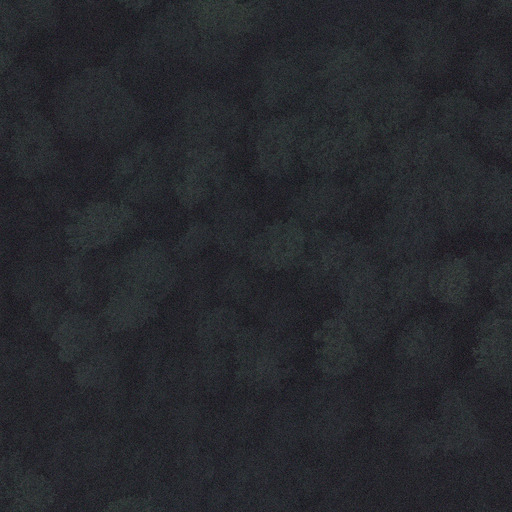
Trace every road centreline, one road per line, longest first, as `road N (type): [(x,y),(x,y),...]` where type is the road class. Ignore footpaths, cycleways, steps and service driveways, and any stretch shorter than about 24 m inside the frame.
road 1 (track): [(0,258),(183,115),(241,52),(358,0)]
road 2 (track): [(511,201),(493,206),(475,229),(324,511)]
